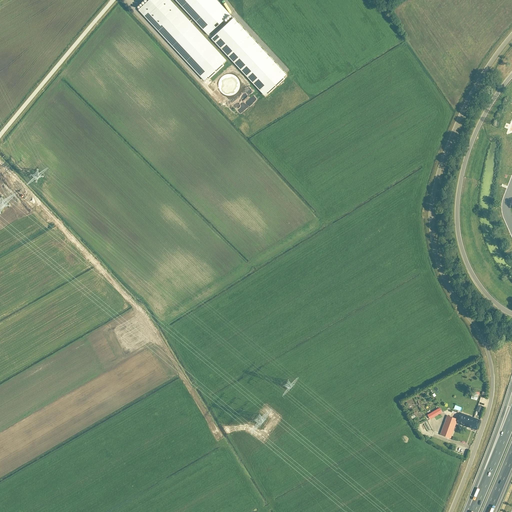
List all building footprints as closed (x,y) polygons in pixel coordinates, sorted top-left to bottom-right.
[(225,59),(169,0),(150,0),(139,11),(203,80),(225,59)] [(215,0),(174,0),(207,35),(230,15),(215,0)] [(263,95),(285,74),(233,18),(211,39),(263,95)] [(213,98),(219,105),(222,102),(217,96),(213,98)] [(439,408),(428,415),(430,420),(442,413),(439,408)] [(480,420),(462,414),(462,413),(461,413),(458,420),(447,416),(440,435),(450,439),(456,423),(476,430),(480,420)]
